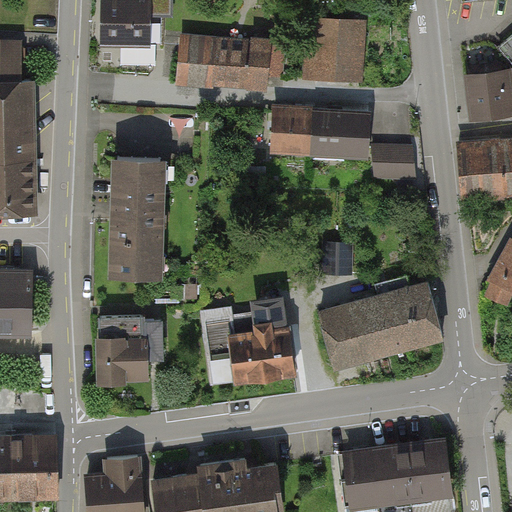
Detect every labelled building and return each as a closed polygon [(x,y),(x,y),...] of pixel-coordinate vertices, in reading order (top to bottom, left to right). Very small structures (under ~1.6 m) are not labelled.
[(149,49),(149,0),(100,0),(100,49),(149,49)] [(307,18),(304,80),(363,84),(367,21),(307,18)] [(180,32),(176,84),(281,92),(285,40),(180,32)] [(0,216),(36,216),(34,81),(23,81),(22,42),(0,42),(0,216)] [(511,43),(502,53),(511,64),(511,43)] [(511,69),(465,75),(470,121),(511,116),(511,69)] [(310,158),(312,107),(273,106),(271,156),(310,158)] [(371,110),(312,107),(310,158),(368,160),(369,145),(371,110)] [(511,139),(458,143),(462,200),(511,197),(511,139)] [(369,145),(368,160),(368,178),(411,180),(412,146),(369,145)] [(162,278),(164,159),(110,158),(109,209),(108,277),(162,278)] [(511,239),(482,294),(508,306),(511,297),(511,239)] [(350,244),(327,242),(325,270),(349,272),(350,244)] [(33,275),(0,274),(0,329),(32,330),(32,303),(33,275)] [(320,312),(335,365),(401,347),(443,336),(428,282),(320,312)] [(207,325),(215,381),(294,370),(286,314),(207,325)] [(101,317),(102,376),(147,375),(147,356),(152,356),(157,356),(157,317),(101,317)] [(56,436),(15,437),(17,504),(58,502),(56,436)] [(15,437),(0,437),(0,504),(17,504),(15,437)] [(360,450),(343,452),(350,504),(452,492),(445,440),(427,442),(411,444),(393,446),(377,448),(360,450)] [(140,471),(139,455),(109,457),(110,473),(102,474),(89,475),(90,511),(144,511),(142,471),(140,471)] [(197,479),(155,484),(158,511),(278,511),(275,486),(280,485),(277,463),(254,466),(247,467),(246,458),(202,464),(204,478),(197,479)]
